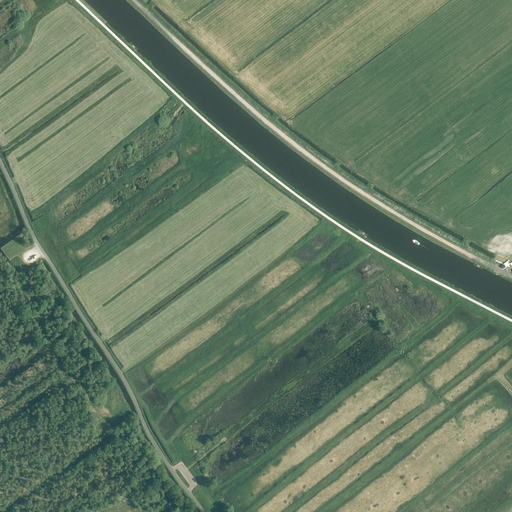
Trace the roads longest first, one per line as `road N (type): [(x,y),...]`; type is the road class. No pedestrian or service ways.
road 1 (track): [(511,323),(310,208),(73,0)]
road 2 (unclassified): [(511,276),(334,174),(132,0)]
road 3 (tertiary): [(202,511),(35,240),(0,161)]
